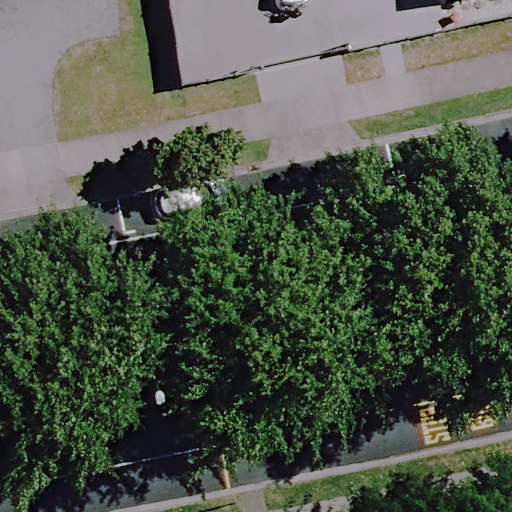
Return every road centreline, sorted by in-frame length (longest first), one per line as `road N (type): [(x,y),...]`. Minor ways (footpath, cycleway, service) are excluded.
road 1 (secondary): [(0,305),(107,288),(511,190)]
road 2 (secondary): [(511,356),(0,464)]
